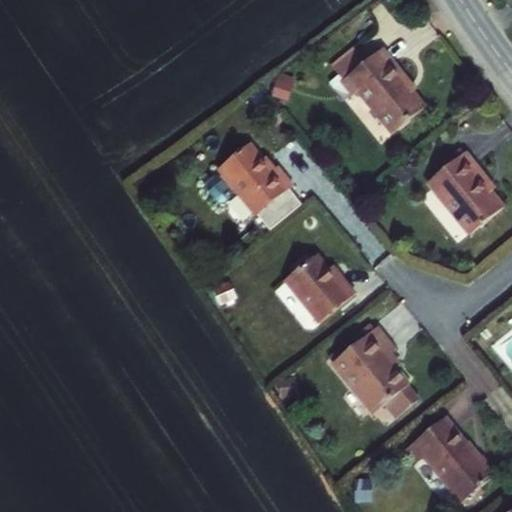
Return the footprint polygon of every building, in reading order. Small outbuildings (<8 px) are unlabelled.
[(393,138),(425,114),(401,81),(406,78),(385,50),(354,71),(341,81),(352,97),(359,92),(393,138)] [(341,81),(354,71),(343,57),(331,67),(341,81)] [(292,191),(296,187),(281,169),(275,173),(251,145),(215,175),(218,180),(215,183),(210,182),(201,188),(201,193),(213,210),(219,210),(227,204),(227,198),(231,196),(266,240),(306,208),(292,191)] [(453,255),(486,230),(465,202),(469,198),(448,172),(412,202),(453,255)] [(296,338),(333,308),(319,290),(313,295),(294,270),(262,297),(296,338)] [(380,432),(402,415),(368,371),(377,362),(359,342),(315,379),(356,428),(370,420),(380,432)] [(441,511),(443,511),(479,483),(467,465),(459,472),(424,430),(387,461),(400,475),(408,469),(441,511)]
